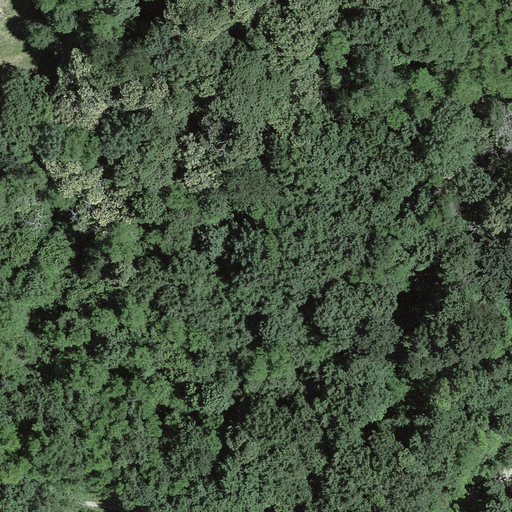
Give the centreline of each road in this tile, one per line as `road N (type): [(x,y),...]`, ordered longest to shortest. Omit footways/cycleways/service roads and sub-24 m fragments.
road 1 (track): [(0,221),(79,235),(89,247),(86,261),(68,272),(0,284)]
road 2 (track): [(127,511),(0,494)]
road 3 (track): [(0,27),(59,46),(48,59),(0,68)]
